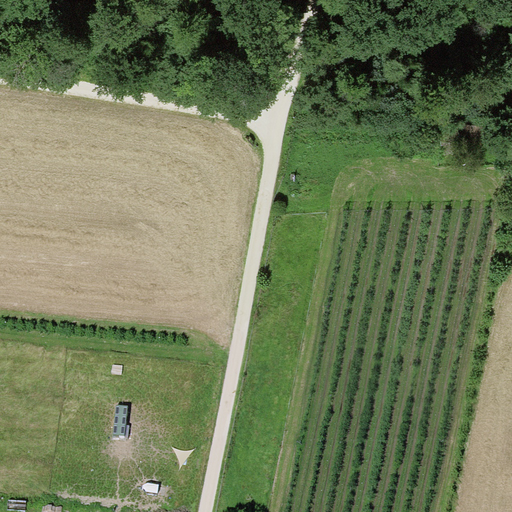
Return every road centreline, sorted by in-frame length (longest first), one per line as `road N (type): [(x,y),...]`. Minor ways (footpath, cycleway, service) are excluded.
road 1 (track): [(204,511),(281,118)]
road 2 (track): [(0,76),(281,118)]
road 3 (track): [(318,0),(281,118)]
